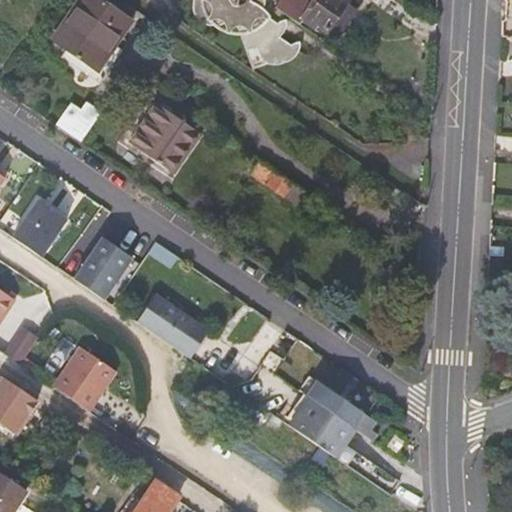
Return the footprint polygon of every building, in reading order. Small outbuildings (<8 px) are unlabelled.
[(233,36),(240,36),(250,33),(256,41),(260,42),(263,44),(267,45),(272,44),(276,41),(255,27),(257,22),(250,13),(251,8),(253,2),(252,0),(202,0),(202,8),(203,13),(205,17),(207,22),(210,26),(216,31),(221,34),(228,35),(233,36)] [(272,0),(270,4),(295,22),(298,18),(310,27),(313,23),(332,37),(351,10),(341,3),(343,0),(272,0)] [(97,2),(65,49),(106,76),(121,53),(125,55),(140,30),(97,2)] [(57,124),(81,140),(100,111),(87,102),(81,110),(71,103),(57,124)] [(159,106),(131,146),(177,178),(205,136),(159,106)] [(294,184),(260,161),(251,173),(285,196),(294,184)] [(38,202),(14,239),(42,258),(67,222),(38,202)] [(103,241),(76,282),(104,301),(132,260),(103,241)] [(148,254),(170,269),(177,259),(155,243),(148,254)] [(0,288),(0,321),(15,299),(0,288)] [(211,332),(156,295),(137,324),(179,352),(192,361),(201,346),(211,332)] [(23,328),(5,353),(21,363),(38,338),(23,328)] [(81,347),(54,387),(90,411),(117,372),(81,347)] [(314,402),(356,430),(373,443),(378,436),(370,431),(376,423),(364,415),(309,377),(299,391),(314,402)] [(48,406),(14,383),(5,396),(0,392),(0,422),(25,439),(48,406)] [(356,430),(314,402),(295,431),(336,459),(356,430)] [(389,447),(398,453),(404,443),(395,437),(389,447)] [(0,472),(0,511),(10,511),(26,491),(0,472)] [(171,511),(173,510),(159,499),(165,489),(156,483),(144,501),(135,495),(124,511),(171,511)]
